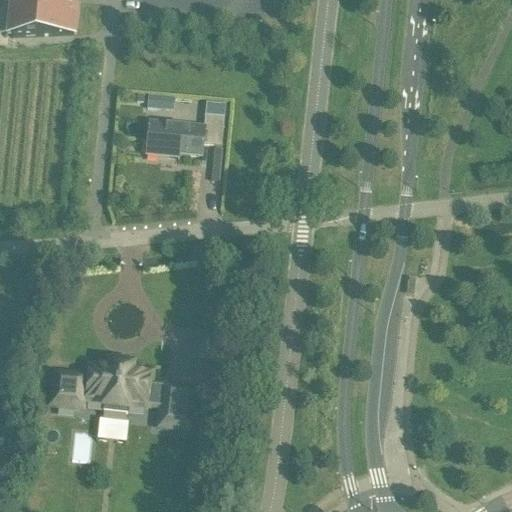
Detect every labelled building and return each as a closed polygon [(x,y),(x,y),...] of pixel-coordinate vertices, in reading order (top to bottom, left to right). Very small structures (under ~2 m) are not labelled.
[(20,0),(19,11),(14,11),(11,39),(73,37),(76,4),(75,3),(75,0),(20,0)] [(148,107),(174,112),(176,99),(150,94),(148,107)] [(146,158),(168,160),(168,157),(201,160),(203,146),(221,148),(224,120),(225,107),(206,106),(205,118),(204,130),(149,125),(146,158)] [(57,375),(54,407),(85,410),(86,401),(107,403),(107,407),(131,410),(131,406),(151,408),(151,407),(165,409),(163,428),(194,432),(199,391),(167,387),(167,388),(154,387),(155,374),(135,372),(136,367),(111,365),(111,369),(91,367),(90,379),(57,375)] [(101,419),(98,439),(127,443),(130,423),(101,419)]
